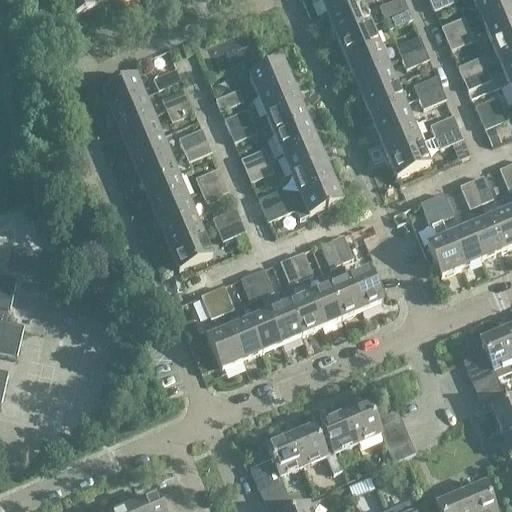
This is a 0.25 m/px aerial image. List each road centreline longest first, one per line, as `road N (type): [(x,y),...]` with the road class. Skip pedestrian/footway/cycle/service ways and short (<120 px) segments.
road 1 (residential): [(157,306),(69,86)]
road 2 (residential): [(203,421),(410,337)]
road 3 (residential): [(269,259),(185,62)]
road 4 (residential): [(69,86),(257,0)]
road 5 (residential): [(0,511),(169,436)]
road 6 (residential): [(484,163),(415,0)]
road 7 (residential): [(197,0),(58,61)]
road 8 (residential): [(427,330),(377,214)]
road 9 (residential): [(203,421),(157,306)]
road 10 (residential): [(157,306),(269,259)]
